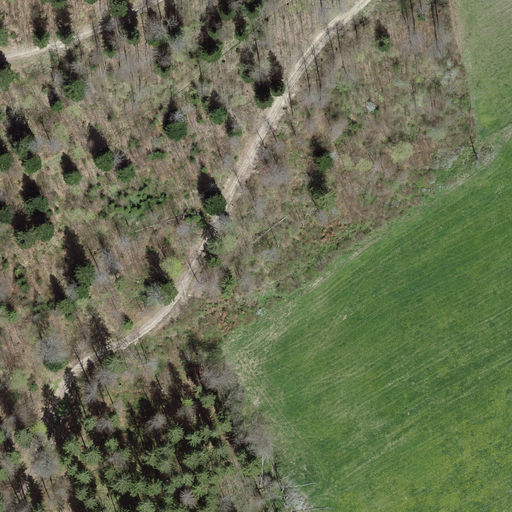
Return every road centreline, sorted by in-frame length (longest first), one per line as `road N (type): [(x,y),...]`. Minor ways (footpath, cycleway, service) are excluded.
road 1 (track): [(366,0),(313,51),(289,88),(165,312),(67,379),(12,511)]
road 2 (track): [(0,56),(76,39),(154,0)]
